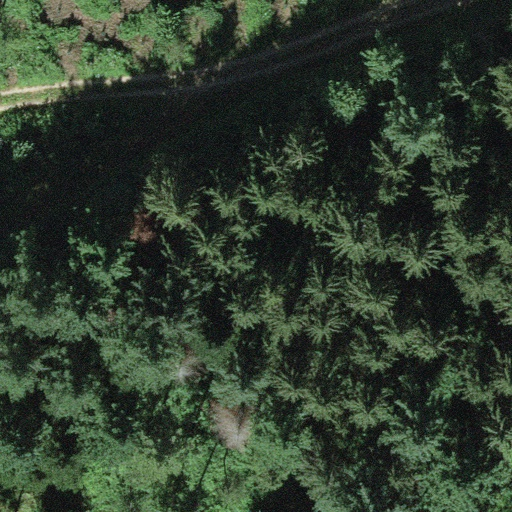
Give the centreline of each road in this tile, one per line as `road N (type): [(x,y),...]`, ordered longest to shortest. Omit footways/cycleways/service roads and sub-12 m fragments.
road 1 (track): [(429,0),(232,85),(0,213)]
road 2 (track): [(0,89),(51,81),(232,85)]
road 3 (track): [(500,511),(490,470),(385,511)]
